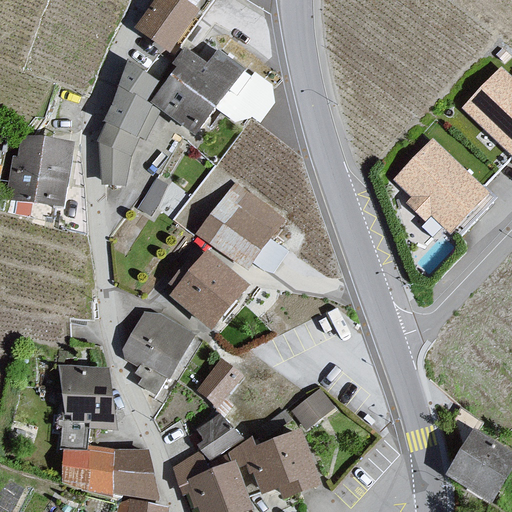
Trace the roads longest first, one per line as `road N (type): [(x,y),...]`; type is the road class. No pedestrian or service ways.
road 1 (tertiary): [(300,0),(298,44),(390,339)]
road 2 (tertiary): [(390,339),(422,438),(429,511)]
road 3 (residential): [(390,339),(437,315),(511,237)]
